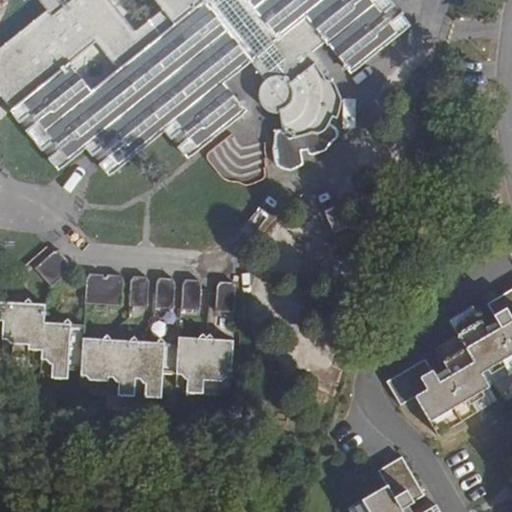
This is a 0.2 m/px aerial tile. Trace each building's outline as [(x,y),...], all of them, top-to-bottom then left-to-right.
[(32,0),(43,13),(0,46),(0,106),(14,124),(26,115),(34,124),(21,134),(36,152),(48,143),(54,152),(42,160),(52,173),(81,151),(88,158),(100,148),(106,157),(95,166),(103,178),(160,135),(166,141),(180,130),(187,140),(173,152),(181,162),(243,114),(220,86),(228,80),(246,66),(262,85),(262,86),(259,88),(257,90),(256,91),(254,95),(253,96),(253,101),(254,105),(256,108),(259,111),(260,112),(264,114),(266,114),(268,114),(272,114),(274,113),(275,114),(275,128),(269,130),(269,159),(270,163),(271,166),(272,168),(275,171),(277,172),(281,173),(283,173),(287,173),(289,172),(292,170),(294,169),(296,165),(297,163),(298,159),(298,158),(298,155),(303,154),(303,159),(317,157),(334,137),(336,130),(326,128),(327,122),(336,123),(338,105),(331,83),(322,83),(311,65),(315,63),(310,55),(322,46),(347,77),(409,29),(399,16),(387,25),(380,17),(392,7),(386,0),(32,0)] [(56,252),(31,274),(45,290),(66,272),(67,265),(56,252)] [(82,281),(81,305),(118,307),(121,284),(117,278),(86,276),(82,281)] [(131,279),(127,284),(126,308),(144,308),(146,285),(143,280),(131,279)] [(171,282),(158,281),(154,286),(152,309),(172,311),(174,288),(171,282)] [(195,283),(184,283),(180,287),(178,311),(196,312),(198,290),(195,283)] [(217,285),(213,291),(211,314),(230,315),(232,292),(229,286),(217,285)] [(435,386),(431,378),(422,361),(383,383),(397,408),(412,400),(432,438),(468,418),(460,404),(485,390),(477,376),(500,363),(506,375),(511,371),(511,290),(485,305),(493,322),(497,328),(484,335),(481,328),(470,307),(447,320),(456,338),(432,350),(443,371),(447,379),(435,386)] [(220,383),(225,380),(227,341),(175,337),(174,346),(80,339),(81,327),(38,324),(40,307),(0,303),(0,340),(6,346),(24,348),(24,353),(37,353),(36,363),(44,363),(44,369),(48,369),(47,381),(62,382),(64,369),(77,371),(76,377),(85,384),(102,385),(106,379),(111,379),(111,383),(114,385),(113,398),(129,399),(130,380),(139,380),(139,385),(143,388),(142,400),(155,401),(157,377),(174,378),(185,385),(184,397),(200,399),(201,382),(220,383)] [(493,322),(481,328),(484,335),(497,328),(493,322)] [(443,371),(431,378),(435,386),(447,379),(443,371)] [(224,401),(225,380),(220,383),(201,382),(200,399),(224,401)] [(460,404),(468,418),(493,405),(485,390),(460,404)] [(400,511),(405,510),(421,501),(398,459),(375,472),(384,488),(343,511),(432,511),(431,508),(424,511),(400,511)]
